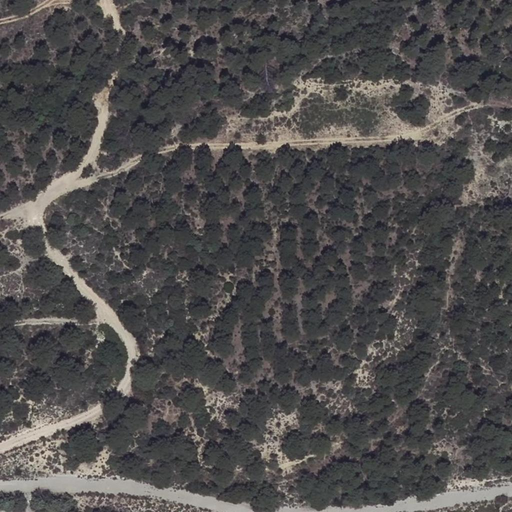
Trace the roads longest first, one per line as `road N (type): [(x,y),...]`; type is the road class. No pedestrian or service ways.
road 1 (track): [(0,446),(62,426),(102,402),(135,361),(118,323),(37,227),(32,205),(58,186),(114,172),(219,105),(356,45),(390,52),(463,94),(511,109)]
road 2 (track): [(58,186),(91,156),(114,27),(107,0)]
